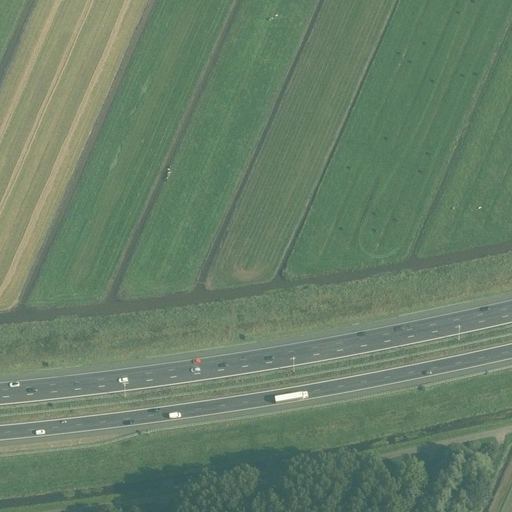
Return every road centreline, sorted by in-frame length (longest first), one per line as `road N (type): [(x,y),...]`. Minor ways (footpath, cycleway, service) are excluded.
road 1 (motorway): [(0,433),(266,399),(511,351)]
road 2 (motorway): [(511,311),(332,348),(0,393)]
road 3 (unclassified): [(511,428),(68,511)]
